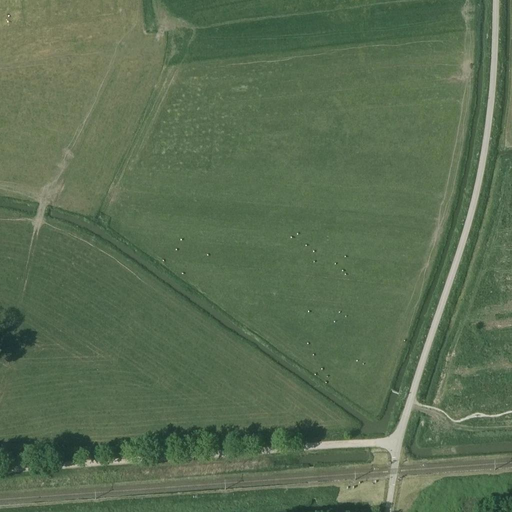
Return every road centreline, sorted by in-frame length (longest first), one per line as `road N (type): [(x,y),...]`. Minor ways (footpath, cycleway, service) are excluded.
road 1 (unclassified): [(388,511),(396,445),(476,193),(488,129),(494,0)]
road 2 (track): [(15,469),(396,445)]
